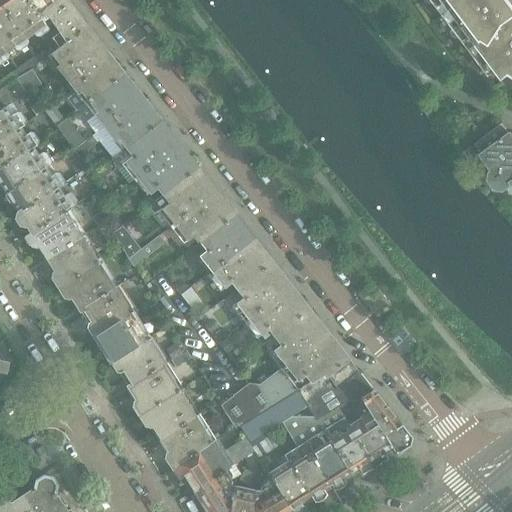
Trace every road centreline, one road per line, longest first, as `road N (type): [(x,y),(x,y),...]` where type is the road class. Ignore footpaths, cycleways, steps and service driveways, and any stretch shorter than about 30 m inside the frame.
road 1 (residential): [(105,0),(452,435)]
road 2 (residential): [(62,401),(53,366),(0,280)]
road 3 (residential): [(62,401),(132,511)]
